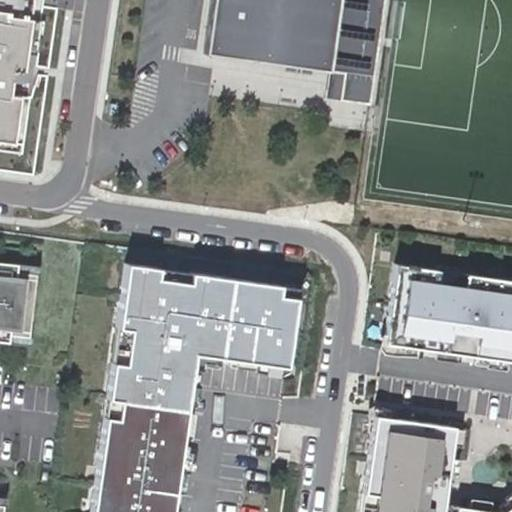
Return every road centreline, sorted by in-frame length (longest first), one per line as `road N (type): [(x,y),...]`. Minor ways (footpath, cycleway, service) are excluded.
road 1 (residential): [(66,189),(124,212),(314,241),(347,275),(320,511)]
road 2 (residential): [(100,0),(84,168),(66,189)]
